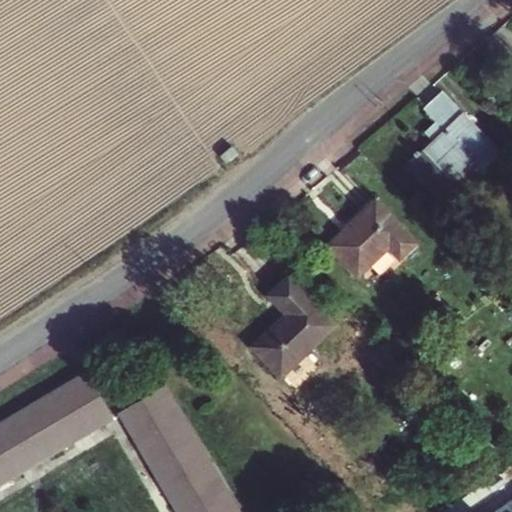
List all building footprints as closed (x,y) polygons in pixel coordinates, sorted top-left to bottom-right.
[(494,153),(439,93),(418,113),(427,124),(417,134),(425,143),(399,168),(428,198),(468,160),(477,169),(494,153)] [(410,248),(369,205),(324,246),(354,278),(384,250),(396,262),(410,248)] [(281,376),(332,326),(281,273),(256,297),(271,312),(244,338),(281,376)] [(26,454),(54,436),(77,422),(102,408),(76,367),(53,381),(30,395),(1,412),(0,413),(0,469),(2,468),(26,454)] [(238,511),(233,503),(218,478),(202,453),(187,427),(171,401),(155,376),(113,401),(127,425),(143,452),(158,478),(173,502),(178,511),(238,511)]
